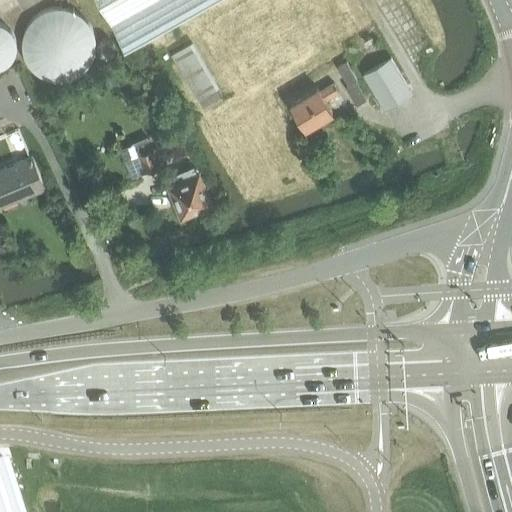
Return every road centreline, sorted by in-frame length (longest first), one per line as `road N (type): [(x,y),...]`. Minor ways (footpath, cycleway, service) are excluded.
road 1 (primary): [(451,329),(0,362)]
road 2 (primary): [(0,398),(450,373)]
road 3 (unclassified): [(0,436),(96,449),(311,447),(356,466),(372,487),(375,511)]
road 4 (unclassified): [(348,264),(0,338)]
road 5 (unclassified): [(348,264),(419,242),(492,232)]
road 6 (primary): [(450,373),(451,412),(476,511)]
road 7 (primary): [(511,508),(496,453),(490,371)]
